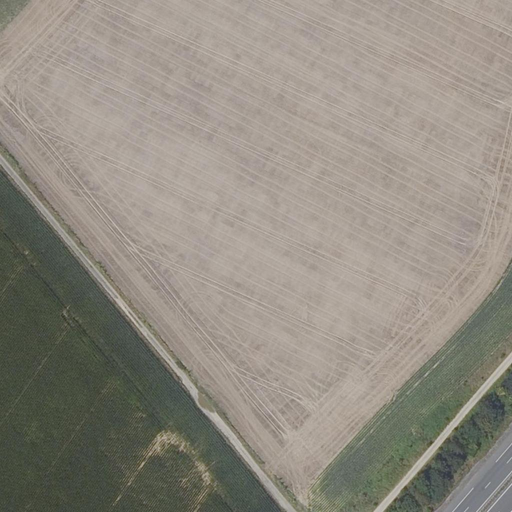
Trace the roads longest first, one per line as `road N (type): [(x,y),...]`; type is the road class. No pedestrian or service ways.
road 1 (track): [(297,511),(0,157)]
road 2 (track): [(376,511),(511,360)]
